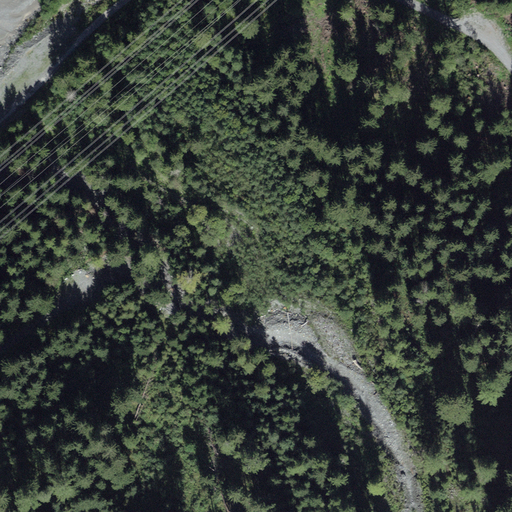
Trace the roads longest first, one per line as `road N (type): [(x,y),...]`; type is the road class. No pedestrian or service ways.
road 1 (track): [(127,0),(0,119)]
road 2 (track): [(0,353),(71,308),(106,274)]
road 3 (track): [(410,0),(476,34),(511,67)]
